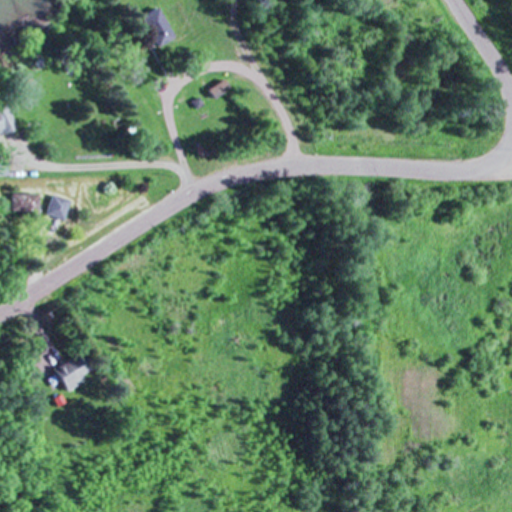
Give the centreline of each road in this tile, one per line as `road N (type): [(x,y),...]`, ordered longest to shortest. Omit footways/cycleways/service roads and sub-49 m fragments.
road 1 (residential): [(0,313),(217,182),(295,166),(474,171),(497,160)]
road 2 (residential): [(497,160),(511,137),(502,81),(454,0)]
